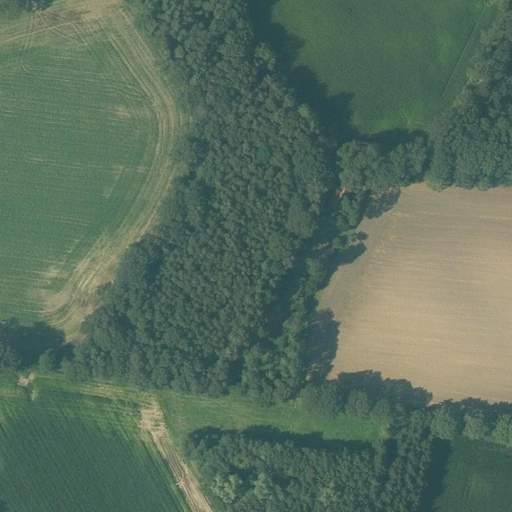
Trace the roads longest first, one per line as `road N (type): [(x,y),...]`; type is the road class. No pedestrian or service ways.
road 1 (track): [(511,174),(338,165),(236,0)]
road 2 (track): [(511,422),(290,391)]
